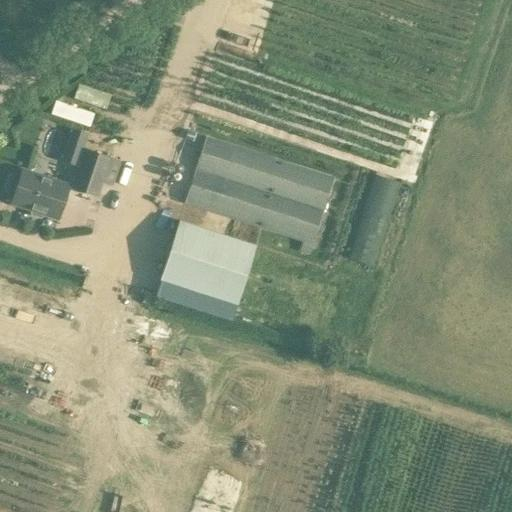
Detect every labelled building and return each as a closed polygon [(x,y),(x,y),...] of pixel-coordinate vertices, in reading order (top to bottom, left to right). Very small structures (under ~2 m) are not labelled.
[(205,137),(184,203),(301,241),(298,252),(309,255),(334,179),(205,137)] [(119,162),(85,150),(71,189),(97,198),(101,185),(110,187),(119,162)] [(57,219),(68,187),(21,171),(10,203),(31,210),(31,215),(41,219),(44,215),(57,219)] [(375,174),(351,258),(376,265),(400,181),(375,174)] [(235,304),(254,247),(178,222),(159,279),(235,304)]
